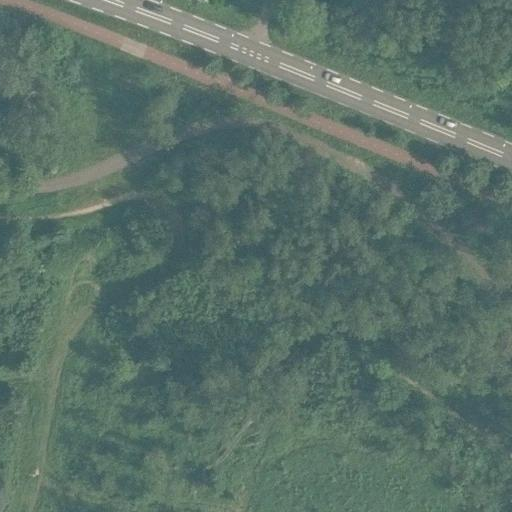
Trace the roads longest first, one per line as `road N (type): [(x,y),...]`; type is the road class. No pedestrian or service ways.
road 1 (secondary): [(511,159),(251,53)]
road 2 (secondary): [(251,53),(106,0)]
